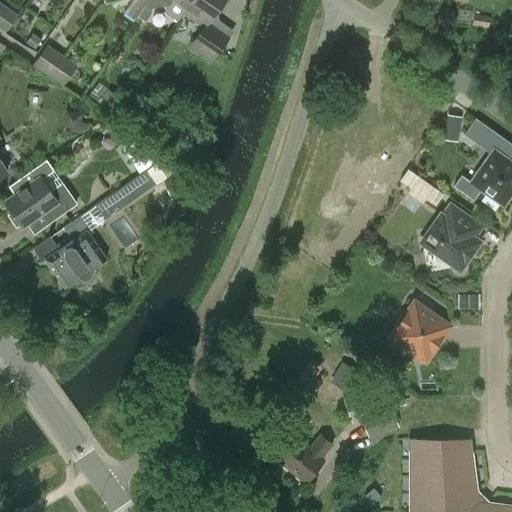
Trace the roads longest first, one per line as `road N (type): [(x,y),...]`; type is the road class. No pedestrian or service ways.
road 1 (residential): [(177,435),(178,402),(197,351),(249,258),(344,3)]
road 2 (residential): [(511,459),(495,440),(493,338),(496,282),(511,260)]
road 3 (residential): [(511,117),(344,3)]
road 4 (tertiary): [(104,483),(0,343)]
